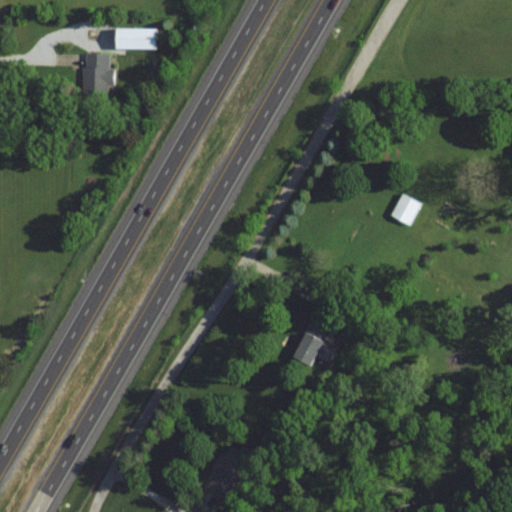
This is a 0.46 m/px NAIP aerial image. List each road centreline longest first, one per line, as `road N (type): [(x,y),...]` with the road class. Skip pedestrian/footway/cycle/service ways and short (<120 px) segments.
road 1 (residential): [(95,511),(396,0)]
road 2 (motorway): [(36,511),(333,0)]
road 3 (motorway): [(267,0),(0,460)]
